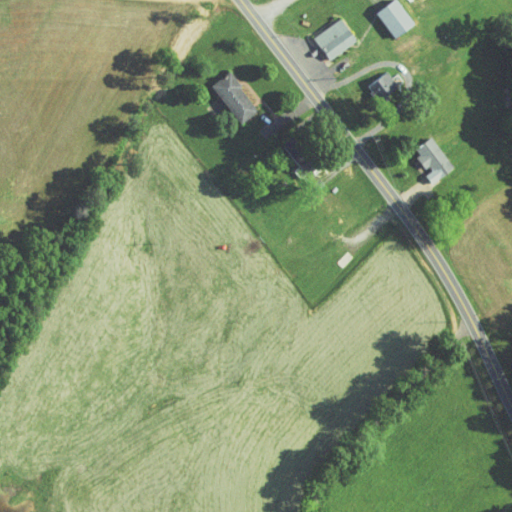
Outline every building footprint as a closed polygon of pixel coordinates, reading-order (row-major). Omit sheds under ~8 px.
[(368,0),(360,7),(380,32),(399,17),(385,0),(368,0)] [(341,35),(325,12),(298,32),(314,54),(341,35)] [(196,80),(225,118),(243,104),(214,66),(196,80)] [(384,83),(371,66),(352,80),(366,98),(384,83)] [(415,166),(410,170),(417,178),(439,161),(416,131),(398,144),(415,166)]
